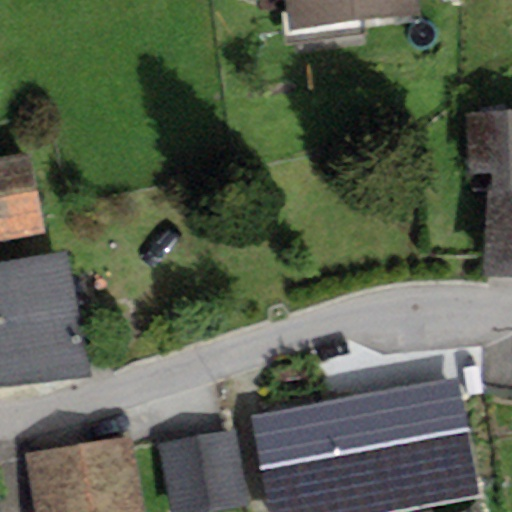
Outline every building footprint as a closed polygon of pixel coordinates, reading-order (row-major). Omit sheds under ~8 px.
[(286,0),(295,51),(437,29),(431,0),(286,0)] [(511,112),(464,116),(470,175),(493,175),(489,272),(511,275),(511,112)] [(29,156),(0,160),(0,247),(42,240),(29,156)] [(59,251),(0,263),(0,389),(85,371),(59,251)] [(241,511),(232,448),(159,459),(167,511),(241,511)] [(146,511),(138,456),(29,471),(34,511),(146,511)]
